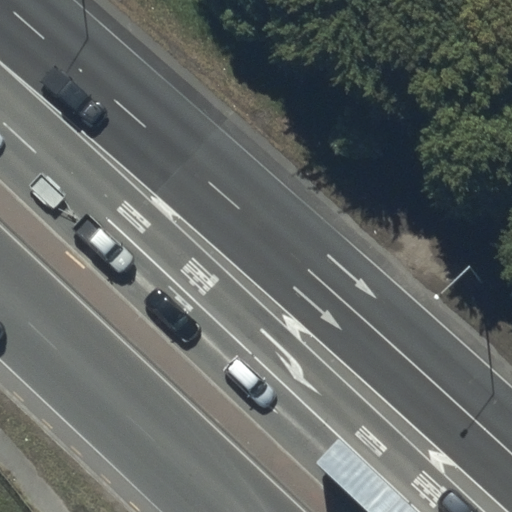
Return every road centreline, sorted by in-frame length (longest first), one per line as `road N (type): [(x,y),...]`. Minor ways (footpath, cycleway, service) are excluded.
road 1 (trunk): [(0,2),(511,457)]
road 2 (trunk): [(223,511),(0,307)]
